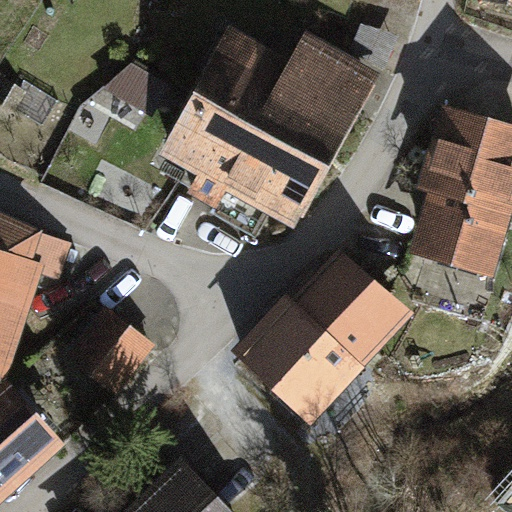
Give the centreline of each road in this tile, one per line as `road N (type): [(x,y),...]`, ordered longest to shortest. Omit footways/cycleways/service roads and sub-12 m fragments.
road 1 (residential): [(235,297),(341,204),(432,0)]
road 2 (residential): [(42,511),(82,478),(235,297)]
road 3 (residential): [(0,189),(235,297)]
